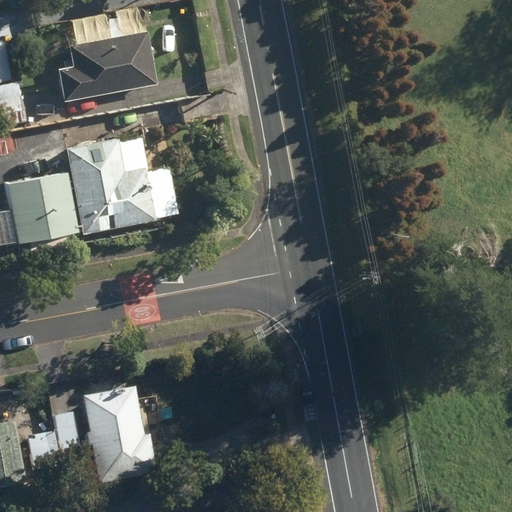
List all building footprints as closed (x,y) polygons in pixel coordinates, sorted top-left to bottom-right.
[(60,68),(67,101),(158,82),(147,30),(70,45),(74,65),(60,68)] [(0,81),(11,79),(4,42),(0,43),(0,81)] [(56,44),(58,55),(70,53),(68,43),(56,44)] [(0,85),(0,125),(27,121),(19,81),(0,85)] [(0,135),(0,154),(9,153),(5,135),(0,135)] [(69,147),(85,233),(157,220),(178,216),(169,166),(148,170),(147,164),(144,165),(139,137),(119,142),(118,137),(69,147)] [(68,172),(10,183),(16,218),(0,220),(0,222),(4,243),(21,241),(79,230),(68,172)] [(170,362),(134,368),(136,380),(152,377),(153,382),(173,378),(170,362)] [(95,448),(102,487),(158,477),(150,437),(146,437),(137,389),(131,390),(127,372),(89,379),(93,397),(85,398),(89,417),(76,420),(74,414),(55,418),(61,454),(82,449),(79,438),(85,437),(87,450),(95,448)] [(0,490),(27,485),(15,425),(0,428),(0,490)] [(52,433),(25,438),(30,474),(57,469),(52,433)] [(176,457),(180,482),(216,476),(212,452),(176,457)]
